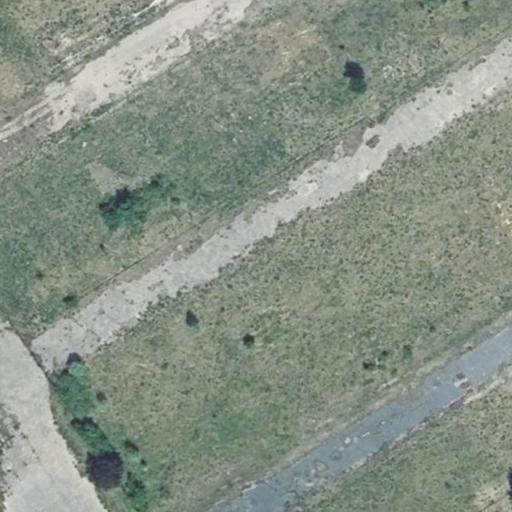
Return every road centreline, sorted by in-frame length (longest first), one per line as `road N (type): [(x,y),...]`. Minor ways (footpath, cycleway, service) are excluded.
road 1 (track): [(2,377),(511,58)]
road 2 (track): [(511,344),(244,511)]
road 3 (track): [(0,145),(230,0)]
road 4 (track): [(76,511),(0,372)]
